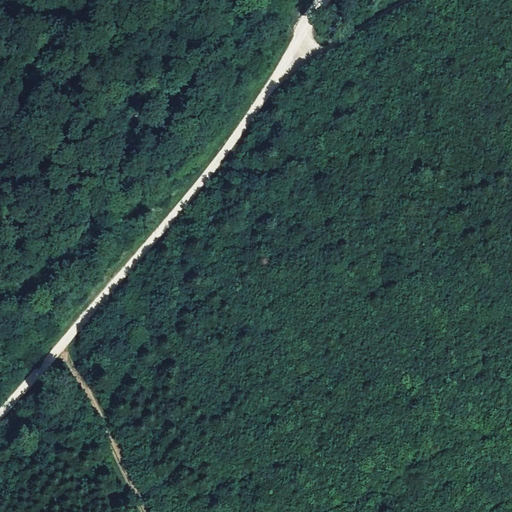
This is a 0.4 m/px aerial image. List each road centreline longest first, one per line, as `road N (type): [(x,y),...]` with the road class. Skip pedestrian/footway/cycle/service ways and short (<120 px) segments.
road 1 (track): [(0,415),(233,138),(324,0)]
road 2 (track): [(138,511),(56,351)]
road 3 (track): [(266,88),(414,0)]
